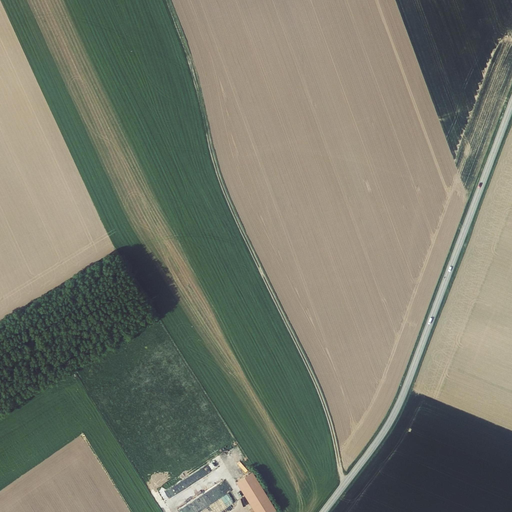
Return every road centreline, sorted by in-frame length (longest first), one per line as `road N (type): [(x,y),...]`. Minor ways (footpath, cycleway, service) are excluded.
road 1 (track): [(167,0),(194,71),(220,184),(314,382),(344,483)]
road 2 (tertiary): [(511,102),(394,413),(322,511)]
